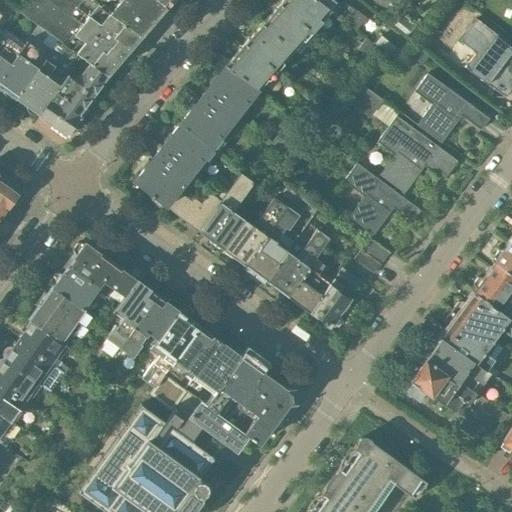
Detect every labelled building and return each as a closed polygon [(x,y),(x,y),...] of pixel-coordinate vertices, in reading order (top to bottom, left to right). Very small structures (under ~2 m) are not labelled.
[(38,23),(49,32),(89,62),(107,75),(124,56),(50,0),(24,0),(18,9),(38,23)] [(50,0),(124,56),(166,6),(158,0),(50,0)] [(316,0),(278,0),(261,23),(290,45),(300,53),(308,43),(303,40),(316,22),(313,20),(324,6),(316,0)] [(316,0),(324,6),(355,29),(365,17),(342,0),(337,0),(337,1),(335,0),(316,0)] [(401,12),(395,20),(410,31),(416,24),(401,12)] [(511,47),(473,18),(456,40),(472,52),(462,66),(503,97),(511,84),(511,79),(502,72),(511,58),(511,47)] [(12,97),(13,96),(15,97),(38,66),(29,60),(49,32),(38,23),(25,41),(0,75),(0,85),(5,89),(4,91),(7,96),(12,97)] [(261,23),(227,66),(254,87),(262,76),(268,80),(282,62),(279,59),(290,45),(261,23)] [(5,27),(1,32),(0,33),(0,75),(25,41),(5,27)] [(419,41),(432,51),(438,43),(425,33),(419,41)] [(388,43),(378,35),(373,42),(382,50),(388,43)] [(365,37),(358,48),(365,53),(372,42),(365,37)] [(38,66),(15,97),(38,114),(38,113),(70,70),(72,67),(69,65),(75,56),(56,42),(51,48),(38,66)] [(416,45),(410,53),(422,62),(428,54),(416,45)] [(89,62),(79,76),(70,70),(38,113),(38,114),(67,135),(87,107),(87,103),(107,75),(89,62)] [(257,89),(254,87),(227,66),(182,124),(217,151),(226,140),(221,136),(257,89)] [(489,118),(472,106),(427,72),(414,89),(432,102),(416,124),(441,142),(461,115),(480,129),(489,118)] [(358,82),(344,101),(369,119),(383,100),(358,82)] [(297,117),(307,124),(315,113),(306,106),(297,117)] [(457,160),(441,148),(395,116),(376,143),(394,155),(380,175),(388,180),(404,192),(424,165),(443,179),(457,160)] [(153,195),(174,212),(186,196),(181,192),(205,161),(208,163),(217,151),(182,124),(136,183),(150,193),(149,194),(152,197),(153,195)] [(296,136),(283,127),(271,143),(284,153),(296,136)] [(421,210),(404,198),(358,164),(343,184),(364,200),(350,218),(373,234),(393,207),(412,221),(421,210)] [(240,173),(219,200),(196,229),(209,239),(208,241),(218,248),(219,246),(221,247),(243,218),(231,209),(252,182),(240,173)] [(261,177),(254,188),(261,193),(269,183),(261,177)] [(0,215),(8,205),(14,205),(18,200),(17,194),(18,192),(0,178),(0,215)] [(285,185),(280,192),(290,199),(295,192),(285,185)] [(191,200),(186,196),(174,212),(196,229),(219,200),(209,193),(201,203),(193,197),(191,200)] [(251,225),(243,218),(221,247),(223,249),(221,251),(232,259),(234,256),(242,263),(271,225),(286,207),(273,197),(251,225)] [(271,225),(242,263),(263,279),(286,249),(296,237),(297,235),(288,228),(303,209),(291,200),(286,207),(271,225)] [(329,216),(323,224),(333,231),(338,223),(329,216)] [(363,232),(350,222),(345,228),(359,238),(363,232)] [(286,249),(263,279),(266,281),(265,283),(275,290),(277,287),(286,294),(315,256),(329,238),(316,228),(304,243),(296,237),(286,249)] [(369,237),(362,247),(382,262),(389,252),(369,237)] [(74,255),(67,266),(75,272),(77,270),(99,287),(103,280),(124,295),(137,278),(114,261),(114,255),(107,250),(100,251),(85,240),(84,242),(77,242),(72,249),(74,255)] [(495,260),(494,262),(511,275),(511,243),(509,241),(503,250),(498,249),(493,256),(495,260)] [(361,248),(353,258),(374,273),(381,263),(361,248)] [(286,294),(307,310),(333,277),(320,268),(324,263),(315,256),(286,294)] [(476,286),(473,290),(509,316),(511,312),(511,275),(494,262),(484,276),(479,275),(474,281),(476,286)] [(53,285),(84,307),(99,287),(77,270),(75,272),(67,266),(62,273),(54,272),(49,279),(51,285),(53,285)] [(342,266),(333,277),(307,310),(328,326),(350,298),(342,292),(355,276),(342,266)] [(143,276),(137,278),(124,295),(115,307),(124,314),(117,325),(116,324),(106,337),(120,347),(158,293),(149,287),(149,281),(143,276)] [(36,307),(28,318),(62,341),(69,331),(73,334),(89,312),(84,307),(53,285),(51,285),(52,286),(46,294),(43,292),(41,294),(44,296),(37,304),(35,303),(33,305),(36,307)] [(473,290),(465,300),(464,299),(459,299),(452,309),(493,340),(501,329),(511,337),(511,336),(511,318),(509,316),(473,290)] [(149,349),(156,338),(178,308),(177,307),(177,301),(172,297),(165,299),(158,293),(120,347),(133,357),(142,344),(149,349)] [(199,324),(178,308),(156,338),(149,349),(147,351),(156,357),(142,375),(155,385),(168,367),(199,324)] [(446,323),(448,324),(440,335),(487,369),(490,371),(495,375),(498,370),(491,365),(504,348),(493,340),(452,309),(445,318),(446,323)] [(23,333),(18,339),(65,373),(68,369),(61,363),(62,361),(56,357),(66,344),(62,341),(28,318),(19,330),(23,333)] [(220,339),(199,324),(168,367),(177,374),(184,364),(195,372),(220,339)] [(425,355),(471,388),(476,391),(490,371),(487,369),(440,335),(435,341),(430,342),(425,350),(425,355)] [(65,373),(18,339),(13,346),(12,346),(10,346),(9,346),(7,346),(6,347),(5,348),(4,349),(3,351),(3,352),(3,354),(3,355),(4,356),(3,357),(5,358),(38,382),(46,371),(52,375),(53,373),(61,379),(65,373)] [(241,355),(220,339),(195,372),(188,382),(198,390),(206,380),(216,388),(217,388),(241,355)] [(80,355),(86,359),(92,350),(86,346),(80,355)] [(216,388),(206,402),(217,410),(230,392),(240,399),(262,370),(261,369),(260,363),(253,359),(248,360),(241,355),(217,388),(216,388)] [(471,388),(425,355),(414,370),(409,371),(411,382),(405,391),(418,401),(426,391),(462,418),(469,410),(465,407),(476,392),(476,391),(471,388)] [(0,383),(24,401),(38,382),(5,358),(3,357),(3,358),(0,357),(0,383)] [(285,387),(262,370),(240,399),(257,412),(244,430),(248,433),(259,441),(289,401),(296,399),(293,386),(285,387)] [(129,374),(126,372),(122,378),(119,376),(116,379),(123,384),(129,374)] [(0,412),(11,420),(24,401),(0,383),(0,412)] [(511,420),(511,417),(481,395),(476,402),(474,405),(507,428),(511,420)] [(248,433),(244,430),(217,410),(206,402),(202,399),(191,414),(237,448),(248,433)] [(200,432),(176,415),(181,407),(175,403),(164,418),(141,401),(77,489),(108,511),(200,511),(206,504),(199,499),(210,483),(200,475),(214,455),(194,440),(200,432)] [(0,442),(5,446),(19,427),(11,420),(0,412),(0,442)] [(511,425),(502,441),(511,448),(511,425)] [(357,441),(357,442),(305,511),(369,511),(393,479),(409,491),(421,476),(371,440),(370,439),(369,438),(368,437),(367,437),(365,436),(364,436),(363,436),(360,437),(359,437),(359,438),(358,439),(357,440),(357,441)]
